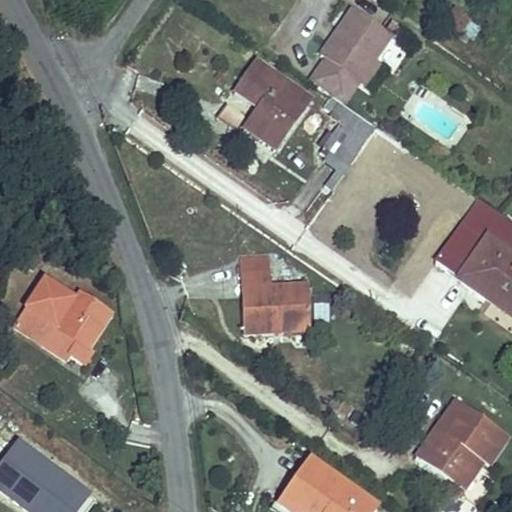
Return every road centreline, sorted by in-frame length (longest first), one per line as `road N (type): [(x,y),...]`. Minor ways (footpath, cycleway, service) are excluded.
road 1 (residential): [(19,0),(79,111),(131,247),(169,376),(183,511)]
road 2 (unknown): [(151,315),(251,370),(430,511)]
